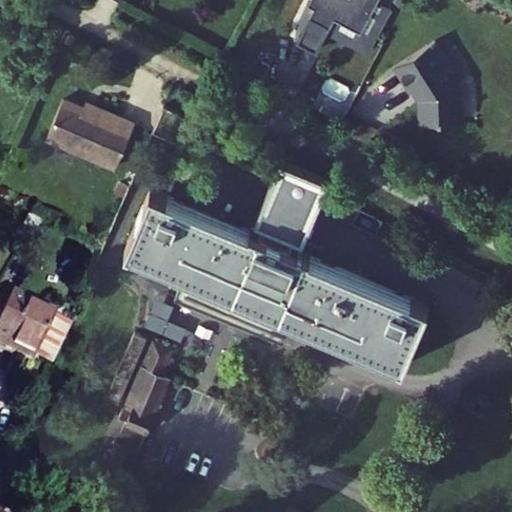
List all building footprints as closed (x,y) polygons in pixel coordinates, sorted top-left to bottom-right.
[(377,0),(315,0),(314,2),(319,5),(314,15),(332,24),(337,14),(363,28),(377,0)] [(332,24),(314,15),(301,40),(319,49),(332,24)] [(455,71),(437,41),(395,67),(409,90),(411,91),(414,91),(416,90),(421,99),(420,100),(420,123),(460,122),(459,88),(450,73),(455,71)] [(83,105),(65,97),(47,138),(115,168),(135,122),(95,105),(93,109),(83,105)] [(85,101),(83,105),(93,109),(95,105),(85,101)] [(199,121),(164,105),(152,130),(187,146),(199,121)] [(151,189),(126,248),(404,365),(429,305),(310,255),(311,253),(293,246),(298,234),(302,235),(324,183),(280,164),(258,217),(267,221),(262,233),(251,229),(250,230),(151,189)] [(129,186),(119,182),(115,192),(125,197),(129,186)] [(73,322),(12,294),(0,318),(0,342),(34,358),(42,341),(60,349),(73,322)] [(135,331),(127,351),(138,356),(146,335),(135,331)] [(173,347),(153,338),(115,429),(119,431),(108,457),(103,455),(99,465),(103,467),(96,484),(110,490),(120,494),(170,375),(163,372),(173,347)] [(138,356),(127,351),(108,396),(119,401),(138,356)] [(110,490),(96,484),(93,493),(106,498),(110,490)] [(0,511),(23,511),(25,510),(3,501),(0,507),(0,511)]
